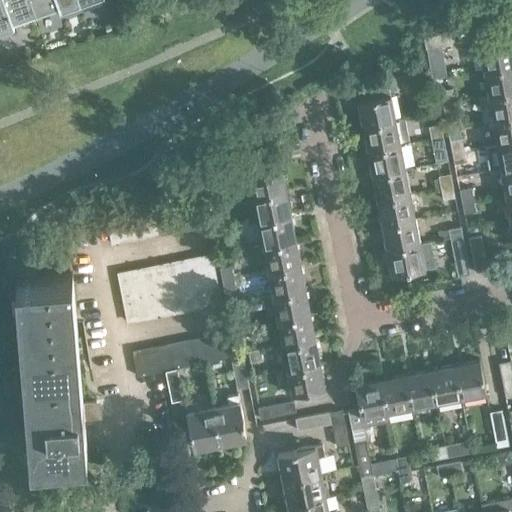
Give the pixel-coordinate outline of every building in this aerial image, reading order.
[(0,0),(0,33),(14,29),(13,25),(36,17),(29,0),(0,0)] [(29,0),(36,17),(58,10),(59,13),(80,6),(78,0),(29,0)] [(476,27),(460,30),(462,41),(478,38),(476,27)] [(424,36),(426,49),(462,42),(462,41),(460,30),(460,29),(424,36)] [(484,69),(511,63),(511,37),(479,43),(484,69)] [(511,89),(511,63),(484,69),(488,93),(511,89)] [(438,68),(430,69),(432,77),(439,76),(438,68)] [(432,77),(430,69),(395,76),(397,88),(433,82),(432,77)] [(369,97),(358,100),(363,125),(396,118),(390,89),(397,88),(395,76),(387,77),(388,83),(367,87),(369,97)] [(442,101),(454,99),(452,87),(440,90),(442,101)] [(483,120),(492,119),(492,118),(511,114),(511,89),(488,93),(478,95),(483,120)] [(454,99),(442,101),(445,114),(457,111),(454,99)] [(433,106),(422,108),(423,115),(435,113),(433,106)] [(511,140),(511,114),(492,118),(492,119),(497,143),(511,140)] [(401,143),(396,118),(363,125),(368,149),(401,143)] [(431,137),(443,135),(441,123),(429,125),(431,137)] [(443,135),(431,137),(434,149),(445,147),(443,135)] [(452,151),(464,148),(462,137),(450,139),(452,151)] [(511,140),(497,143),(501,168),(511,165),(511,140)] [(406,168),(401,143),(368,149),(372,174),(406,168)] [(464,148),(452,151),(454,163),(466,161),(464,148)] [(194,166),(196,178),(232,171),(230,159),(194,166)] [(448,162),(438,165),(439,172),(450,170),(448,162)] [(253,195),(287,189),(282,163),(248,169),(253,195)] [(511,191),(511,165),(501,168),(505,192),(511,191)] [(411,192),(406,168),(372,174),(377,199),(411,192)] [(441,187),(453,184),(450,172),(438,175),(441,187)] [(453,184),(441,187),(443,199),(455,196),(453,184)] [(462,200),(474,198),(471,186),(460,189),(462,200)] [(287,189),(253,195),(258,220),(292,213),(287,189)] [(415,217),(411,192),(377,199),(382,223),(415,217)] [(474,198),(462,200),(464,213),(476,210),(474,198)] [(190,202),(195,226),(206,224),(201,200),(190,202)] [(182,229),(195,226),(190,202),(177,204),(182,229)] [(170,231),(182,229),(177,204),(165,207),(170,231)] [(158,233),(170,231),(165,207),(153,209),(158,233)] [(98,209),(74,214),(76,224),(100,219),(98,209)] [(146,236),(158,233),(153,209),(141,211),(146,236)] [(134,238),(146,236),(141,211),(129,214),(134,238)] [(296,238),(292,213),(258,220),(263,245),(296,238)] [(123,240),(134,238),(129,214),(118,216),(123,240)] [(213,229),(225,226),(222,215),(210,217),(213,229)] [(111,243),(123,240),(118,216),(107,218),(111,243)] [(420,242),(415,217),(382,223),(387,248),(420,242)] [(225,226),(213,229),(215,241),(227,239),(225,226)] [(451,240),(463,237),(461,226),(449,228),(451,240)] [(476,272),(487,270),(481,234),(469,236),(476,272)] [(463,237),(451,240),(458,275),(470,273),(463,237)] [(301,263),(296,238),(263,245),(268,269),(301,263)] [(420,242),(387,248),(392,274),(425,268),(436,266),(431,240),(420,242)] [(200,255),(206,280),(217,278),(212,253),(200,255)] [(193,283),(206,280),(200,255),(188,257),(193,283)] [(181,285),(193,283),(188,257),(176,260),(181,285)] [(169,287),(181,285),(176,260),(164,262),(169,287)] [(157,290),(169,287),(164,262),(152,264),(157,290)] [(306,287),(301,263),(268,269),(273,294),(306,287)] [(146,292),(157,290),(152,264),(141,266),(146,292)] [(222,278),(234,276),(232,264),(220,266),(222,278)] [(134,294),(146,292),(141,266),(129,269),(134,294)] [(122,296),(134,294),(129,269),(117,271),(122,296)] [(31,456),(88,451),(85,419),(100,417),(99,400),(84,401),(73,271),(16,276),(31,456)] [(234,276),(222,278),(225,290),(237,288),(234,276)] [(206,280),(210,304),(222,302),(217,278),(206,280)] [(198,307),(210,304),(206,280),(193,283),(198,307)] [(186,309),(198,307),(193,283),(181,285),(186,309)] [(174,312),(186,309),(181,285),(169,287),(174,312)] [(162,314),(174,312),(169,287),(157,290),(162,314)] [(306,287),(273,294),(278,318),(311,312),(306,287)] [(150,316),(162,314),(157,290),(146,292),(150,316)] [(139,318),(150,316),(146,292),(134,294),(139,318)] [(127,321),(139,318),(134,294),(122,296),(127,321)] [(311,312),(278,318),(283,343),(316,337),(311,312)] [(232,327),(244,325),(242,313),(230,316),(232,327)] [(244,325),(232,327),(235,340),(247,337),(244,325)] [(217,333),(222,358),(231,357),(232,356),(227,331),(217,333)] [(209,361),(222,358),(217,333),(204,335),(209,361)] [(197,363),(209,361),(204,335),(192,338),(197,363)] [(316,337),(283,343),(287,368),(321,361),(316,337)] [(186,366),(197,363),(192,338),(181,340),(186,366)] [(173,368),(178,367),(186,366),(181,340),(168,342),(173,368)] [(161,370),(165,370),(173,368),(168,342),(156,345),(161,370)] [(150,373),(161,370),(156,345),(144,347),(150,373)] [(138,375),(150,373),(144,347),(133,349),(138,375)] [(263,359),(261,347),(248,349),(251,362),(263,359)] [(243,354),(232,356),(231,357),(237,388),(250,386),(243,354)] [(480,358),(454,363),(461,396),(486,391),(480,358)] [(511,395),(511,366),(511,360),(499,362),(506,397),(511,395)] [(321,361),(287,368),(292,393),(326,387),(321,361)] [(461,396),(454,363),(430,368),(436,401),(461,396)] [(173,368),(165,370),(172,400),(184,398),(178,367),(173,368)] [(430,368),(405,373),(412,406),(436,401),(430,368)] [(412,406),(405,373),(381,378),(387,411),(412,406)] [(348,407),(354,440),(359,464),(361,476),(373,474),(366,438),(364,425),(389,420),(387,411),(381,378),(355,382),(360,405),(348,407)] [(228,401),(213,404),(220,442),(246,437),(238,399),(239,399),(238,392),(227,395),(228,401)] [(296,411),(294,399),(258,406),(260,418),(296,411)] [(220,442),(213,404),(198,407),(197,401),(185,403),(186,409),(188,408),(195,447),(220,442)] [(348,441),(354,440),(348,407),(330,410),(332,422),(337,446),(348,443),(348,441)] [(509,444),(502,409),(490,411),(497,446),(509,444)] [(298,429),(332,422),(330,410),(296,417),(298,429)] [(445,444),(447,456),(459,454),(457,442),(445,444)] [(317,444),(317,445),(279,453),(284,479),(322,471),(319,456),(325,454),(323,443),(317,444)] [(435,458),(447,456),(445,444),(433,446),(435,458)] [(501,465),(511,462),(511,460),(510,450),(498,452),(501,465)] [(398,469),(410,466),(408,454),(396,457),(398,469)] [(448,462),(451,474),(463,471),(460,459),(448,462)] [(439,476),(451,474),(448,462),(436,464),(439,476)] [(398,469),(400,479),(400,481),(413,478),(410,466),(398,469)] [(325,483),(322,471),(284,479),(289,503),(327,495),(338,493),(336,481),(325,483)] [(373,474),(361,476),(368,511),(380,509),(373,474)] [(327,495),(289,503),(290,511),(336,511),(336,509),(330,510),(327,495)] [(511,511),(511,497),(482,503),(484,511),(483,511),(511,511)]
